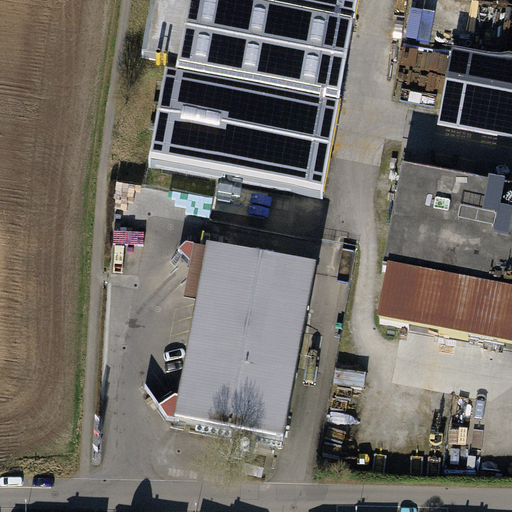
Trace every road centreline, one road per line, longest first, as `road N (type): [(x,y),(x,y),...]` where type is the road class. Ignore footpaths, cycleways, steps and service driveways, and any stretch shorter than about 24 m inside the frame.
road 1 (unclassified): [(511,506),(0,492)]
road 2 (unknown): [(358,115),(291,500)]
road 3 (unknown): [(141,496),(156,246)]
road 4 (unknown): [(358,115),(511,156)]
